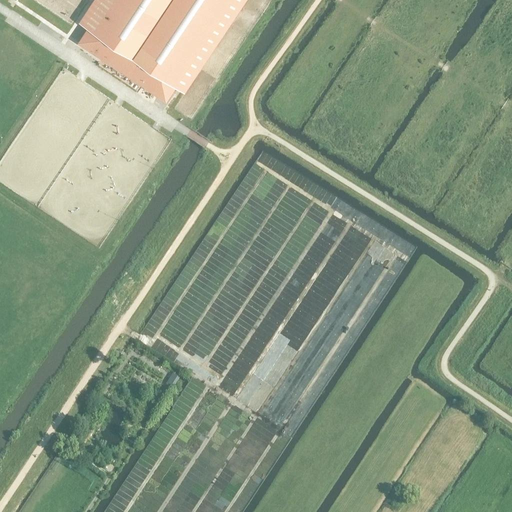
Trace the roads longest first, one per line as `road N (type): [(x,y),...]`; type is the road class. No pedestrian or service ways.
road 1 (unknown): [(511,407),(456,367),(509,277),(253,120),(222,154)]
road 2 (track): [(511,108),(341,0)]
road 3 (unknown): [(247,122),(245,91),(310,0)]
